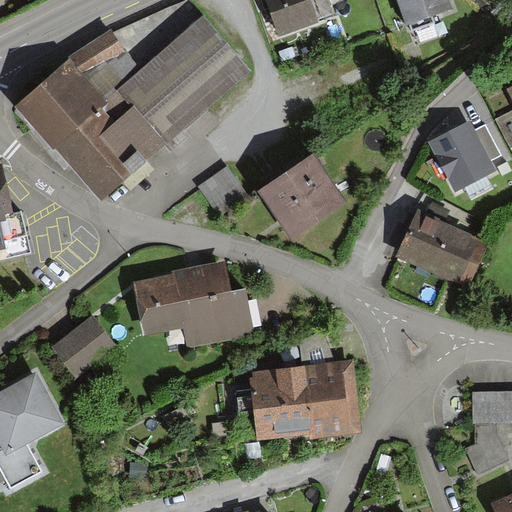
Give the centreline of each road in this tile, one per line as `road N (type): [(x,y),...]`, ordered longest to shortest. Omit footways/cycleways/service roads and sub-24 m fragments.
road 1 (residential): [(350,293),(373,221),(428,119),(511,40)]
road 2 (residential): [(136,511),(302,463),(374,431)]
road 3 (residential): [(135,220),(350,293)]
road 4 (residential): [(135,220),(110,251),(0,336)]
road 5 (residential): [(0,139),(40,184),(81,207),(135,220)]
road 6 (primary): [(117,0),(0,58)]
road 7 (residential): [(388,405),(416,423),(447,511)]
